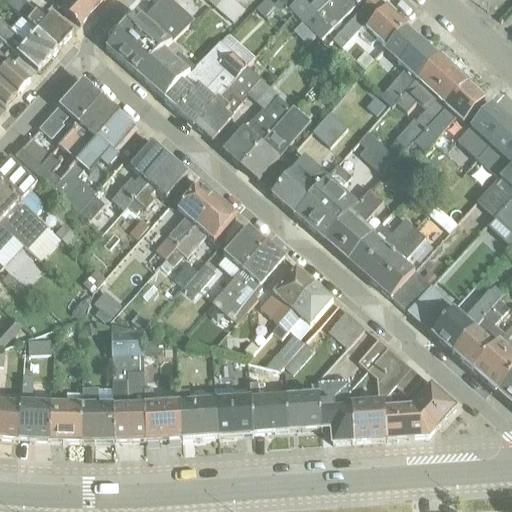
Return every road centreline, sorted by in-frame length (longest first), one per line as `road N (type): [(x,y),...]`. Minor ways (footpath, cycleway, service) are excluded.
road 1 (residential): [(83,49),(511,438)]
road 2 (tertiary): [(424,472),(89,497),(0,492)]
road 3 (residential): [(0,146),(83,49)]
